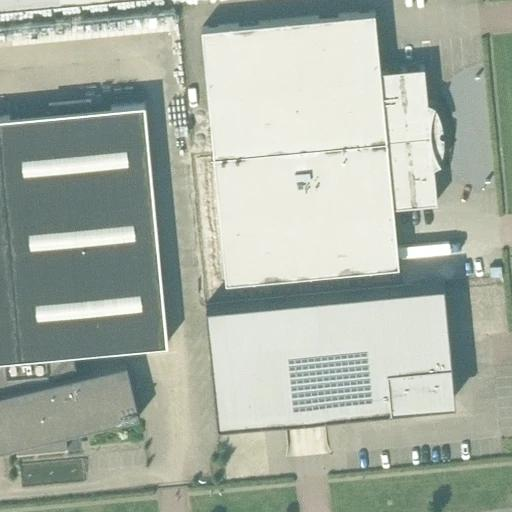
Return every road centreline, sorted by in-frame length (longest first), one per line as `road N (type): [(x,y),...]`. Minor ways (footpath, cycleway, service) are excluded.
road 1 (unknown): [(481,360),(439,18),(416,7),(215,24)]
road 2 (unknown): [(312,511),(307,468),(318,462),(478,442),(487,413),(481,360)]
